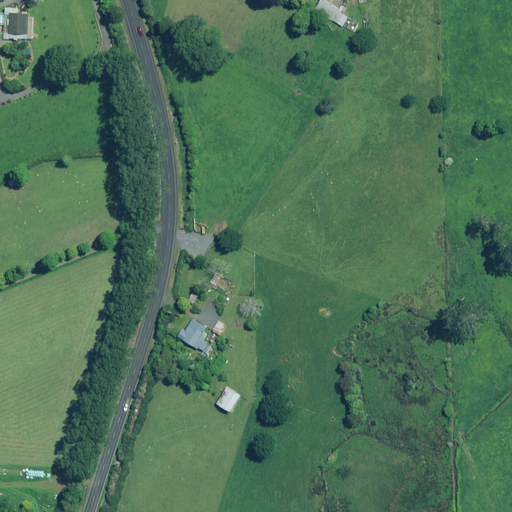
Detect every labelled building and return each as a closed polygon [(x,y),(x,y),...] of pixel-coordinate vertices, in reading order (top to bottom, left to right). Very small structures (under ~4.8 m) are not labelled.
[(341,9),(339,8),(324,0),(321,0),(315,12),(332,22),(333,20),(343,26),(348,17),(341,13),(344,8),(342,7),(341,9)] [(18,9),(6,8),(6,29),(10,29),(10,34),(25,34),(25,14),(18,14),(18,9)] [(215,274),(209,284),(216,288),(222,278),(215,274)] [(198,296),(193,293),(188,300),(194,304),(198,296)] [(207,328),(192,319),(185,331),(182,329),(178,337),(206,354),(212,346),(204,341),(208,334),(204,332),(207,328)] [(226,326),(219,321),(213,331),(220,335),(226,326)] [(241,396),(227,387),(217,404),(231,413),(241,396)]
